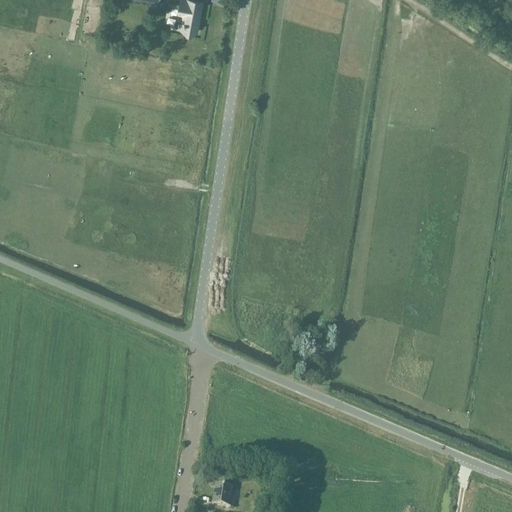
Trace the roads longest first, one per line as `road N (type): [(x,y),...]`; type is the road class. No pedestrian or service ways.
road 1 (unclassified): [(195,345),(244,0)]
road 2 (unclassified): [(511,479),(200,347)]
road 3 (unclassified): [(0,261),(195,345)]
road 4 (unclassified): [(200,347),(179,511)]
road 5 (track): [(511,66),(409,0)]
